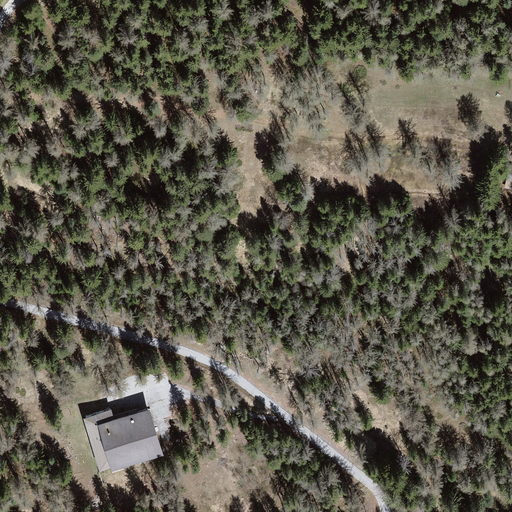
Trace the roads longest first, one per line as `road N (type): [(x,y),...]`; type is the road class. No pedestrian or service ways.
road 1 (residential): [(380,511),(362,474),(202,358),(0,303)]
road 2 (track): [(346,137),(0,80)]
